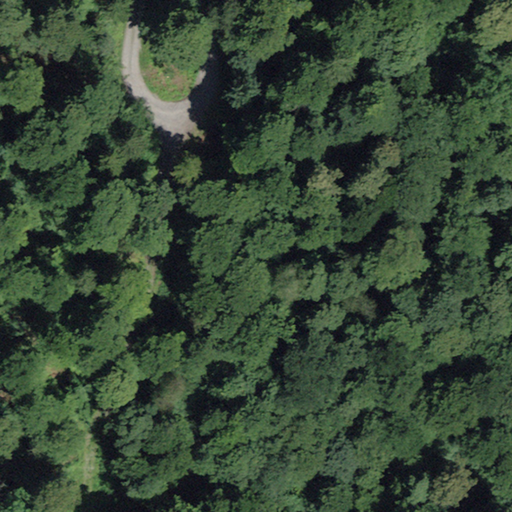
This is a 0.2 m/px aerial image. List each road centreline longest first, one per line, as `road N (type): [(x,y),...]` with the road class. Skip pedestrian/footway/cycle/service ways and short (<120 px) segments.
road 1 (track): [(165,108),(149,297),(92,436),(89,511)]
road 2 (track): [(211,0),(203,84),(193,101),(165,108),(135,83),(133,0)]
